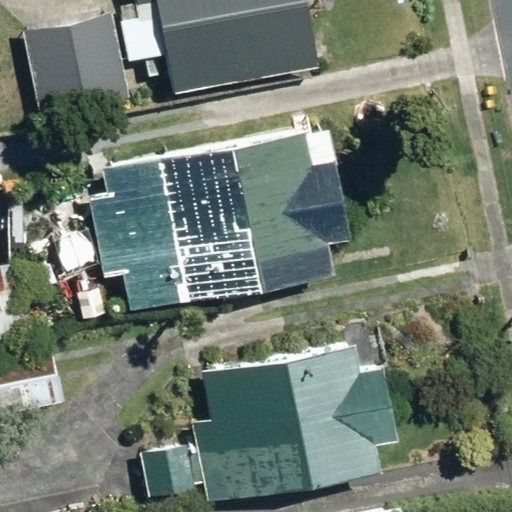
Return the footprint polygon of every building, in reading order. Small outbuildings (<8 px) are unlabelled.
[(162,5),(177,91),(322,64),(310,0),(141,0),(143,7),(162,5)] [(28,32),(45,112),(130,94),(113,14),(28,32)] [(127,273),(134,310),(339,273),(334,241),(354,237),(339,159),(315,163),(310,130),(107,166),(112,192),(92,196),(108,277),(127,273)] [(0,264),(0,352),(28,347),(12,262),(0,264)] [(197,422),(212,502),(385,470),(379,441),(401,437),(387,367),(365,371),(359,342),(205,370),(214,419),(197,422)] [(0,413),(64,401),(53,348),(0,357),(0,413)]
